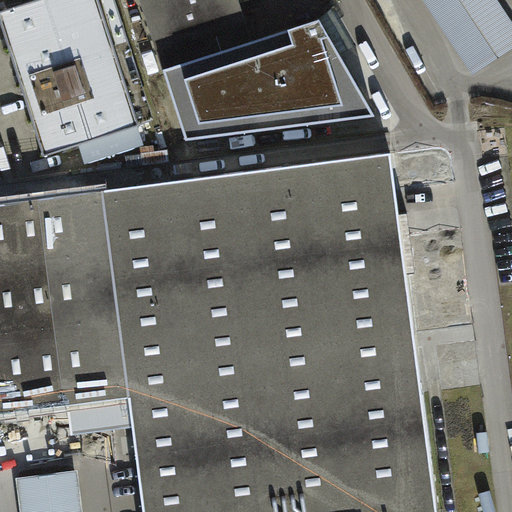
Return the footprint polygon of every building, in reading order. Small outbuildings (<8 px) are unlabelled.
[(110,0),(39,0),(0,13),(0,23),(42,151),(149,116),(110,0)] [(140,0),(163,68),(253,39),(240,0),(140,0)] [(511,20),(498,0),(426,0),(474,71),(511,46),(511,20)] [(331,37),(319,16),(253,39),(163,68),(186,139),(375,113),(331,37)] [(0,411),(37,407),(39,425),(42,444),(133,433),(143,511),(437,511),(391,153),(0,203),(0,411)] [(81,511),(76,472),(15,480),(19,511),(81,511)]
